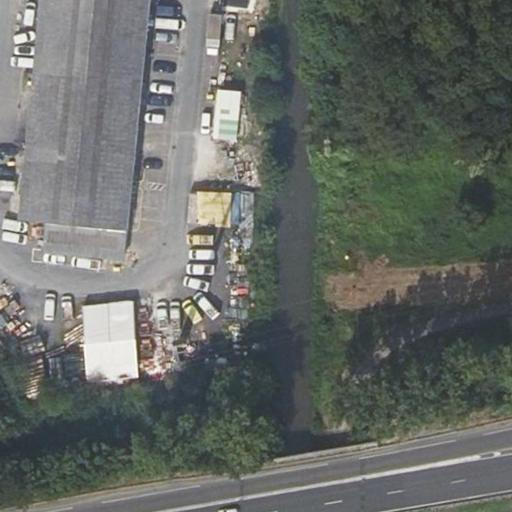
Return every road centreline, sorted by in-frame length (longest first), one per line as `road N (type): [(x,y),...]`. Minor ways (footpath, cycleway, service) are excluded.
road 1 (trunk): [(511,436),(106,511)]
road 2 (trunk): [(511,474),(281,511)]
